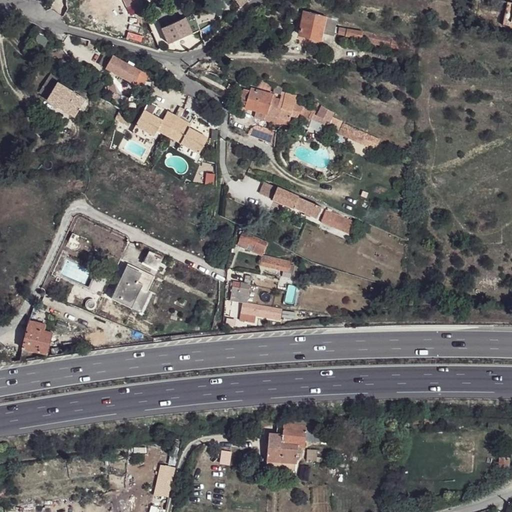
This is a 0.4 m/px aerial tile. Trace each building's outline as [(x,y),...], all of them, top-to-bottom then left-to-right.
[(511,27),(511,24),(510,24),(511,16),(511,3),(508,3),(502,25),(511,27)] [(305,10),(303,18),(324,23),(327,14),(305,10)] [(230,17),(226,14),(221,19),(225,23),(230,17)] [(327,14),(324,23),(323,30),(334,33),(335,30),(336,24),(338,16),(327,14)] [(190,33),(183,18),(161,28),(168,43),(190,33)] [(301,33),(322,38),(323,30),(324,23),(303,18),(301,33)] [(365,30),(336,24),(335,30),(347,33),(347,34),(363,38),(365,30)] [(417,42),(392,35),(365,30),(363,38),(363,39),(388,44),(416,52),(417,42)] [(106,66),(135,82),(135,81),(142,69),(113,53),(106,66)] [(149,73),(142,69),(135,81),(142,85),(149,73)] [(48,99),(58,82),(62,76),(53,71),(40,93),(48,99)] [(76,116),(86,98),(58,82),(48,99),(76,116)] [(277,122),(286,89),(287,86),(276,83),(273,93),(274,93),(268,112),(264,111),(262,118),(277,122)] [(186,92),(170,84),(164,96),(179,104),(186,92)] [(239,105),(247,105),(257,108),(264,111),(268,112),(274,93),(273,93),(252,87),(251,91),(244,89),(239,105)] [(340,122),(333,119),(333,118),(334,115),(335,112),(316,101),(311,109),(296,103),(299,94),(287,90),(286,89),(277,122),(293,127),(306,127),(318,131),(327,119),(330,121),(326,129),(326,131),(335,135),(340,122)] [(104,97),(100,104),(111,110),(115,103),(104,97)] [(115,103),(111,110),(119,115),(123,108),(115,103)] [(152,140),(156,133),(168,139),(179,118),(168,112),(161,124),(152,119),(157,110),(148,105),(134,130),(152,140)] [(264,111),(257,108),(255,115),(262,118),(264,111)] [(179,118),(168,139),(181,146),(179,148),(197,158),(207,140),(189,130),(191,124),(179,118)] [(376,151),(381,138),(341,123),(336,135),(376,151)] [(251,129),(248,134),(273,142),(277,131),(258,125),(255,126),(251,129)] [(275,189),(262,183),(258,195),(271,200),(275,189)] [(320,208),(275,189),(271,200),(292,209),(292,208),(315,219),(320,208)] [(324,211),(320,220),(348,231),(352,222),(324,211)] [(348,231),(320,220),(319,224),(347,235),(348,231)] [(244,229),(241,237),(251,241),(258,244),(260,238),(260,237),(244,229)] [(72,233),(69,241),(79,246),(83,238),(72,233)] [(249,245),(251,241),(241,237),(239,243),(249,246),(249,245)] [(267,241),(260,238),(258,244),(264,247),(267,241)] [(262,254),(265,248),(264,247),(258,244),(251,241),(249,245),(254,247),(253,250),(262,254)] [(156,271),(160,260),(146,254),(142,264),(156,271)] [(262,254),(259,265),(288,272),(289,271),(291,263),(291,261),(262,254)] [(112,298),(133,308),(143,289),(145,284),(139,281),(141,275),(126,268),(112,298)] [(153,281),(141,275),(139,281),(145,284),(143,289),(149,292),(153,281)] [(231,287),(228,301),(241,303),(238,321),(253,324),(254,317),(278,320),(280,310),(245,304),(249,282),(244,281),(242,290),(231,287)] [(149,292),(143,289),(133,308),(142,312),(152,293),(149,292)] [(91,300),(89,300),(87,300),(85,302),(84,303),(84,305),(84,307),(85,309),(87,310),(89,311),(91,311),(92,310),(94,308),(95,306),(95,304),(94,302),(92,301),(91,300)] [(30,320),(27,326),(45,329),(46,324),(30,320)] [(23,348),(40,352),(40,351),(44,330),(45,329),(27,326),(24,339),(23,348)] [(44,330),(40,351),(48,353),(54,332),(44,330)] [(306,428),(312,429),(313,419),(309,420),(284,422),(283,425),(306,427),(306,428)] [(298,447),(304,448),(305,436),(306,428),(306,427),(283,425),(283,435),(282,444),(283,444),(298,446),(298,447)] [(322,442),(323,433),(315,432),(315,436),(314,441),(322,442)] [(276,435),(269,434),(266,460),(282,462),(283,444),(282,444),(283,435),(276,435)] [(282,462),(297,463),(298,447),(298,446),(283,444),(282,462)] [(316,462),(317,451),(308,450),(307,461),(316,462)] [(499,468),(510,468),(510,458),(500,457),(498,458),(499,468)] [(266,460),(266,467),(296,469),(297,463),(282,462),(266,460)]
